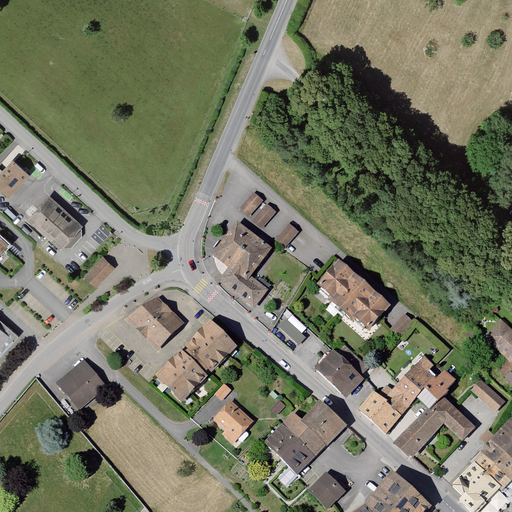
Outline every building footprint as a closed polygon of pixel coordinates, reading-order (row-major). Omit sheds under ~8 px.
[(33,179),(17,163),(0,181),(0,192),(11,203),(33,179)] [(253,194),(239,210),(249,219),(263,203),(253,194)] [(86,222),(58,196),(43,213),(37,207),(29,216),(63,248),(64,246),(68,249),(75,248),(85,236),(85,229),(82,226),(86,222)] [(267,206),(253,222),(262,230),(276,214),(267,206)] [(299,234),(289,225),(274,241),(285,250),(299,234)] [(272,253),(238,227),(215,257),(223,263),(227,275),(220,284),(225,287),(223,290),(254,312),(271,289),(260,281),(257,286),(251,281),(272,253)] [(0,255),(12,241),(0,230),(0,255)] [(119,266),(108,256),(89,277),(100,287),(119,266)] [(369,337),(391,310),(342,269),(320,295),(333,306),(327,313),(337,321),(343,314),(369,337)] [(161,352),(189,325),(162,298),(130,321),(161,352)] [(299,343),(311,327),(290,312),(279,328),(299,343)] [(392,327),(399,335),(414,321),(406,313),(392,327)] [(511,329),(501,319),(485,336),(511,360),(511,329)] [(186,350),(160,376),(188,403),(212,378),(210,376),(215,371),(218,374),(244,347),(217,321),(192,346),(194,348),(189,353),(186,350)] [(0,346),(11,335),(0,325),(0,346)] [(350,371),(358,362),(345,351),(337,360),(350,371)] [(427,409),(439,396),(445,390),(444,389),(454,379),(444,370),(435,380),(426,371),(432,365),(422,355),(414,363),(417,366),(385,399),(398,411),(405,403),(408,406),(415,399),(427,409)] [(318,373),(343,394),(351,385),(356,389),(363,381),(350,371),(337,360),(333,356),(318,373)] [(109,388),(87,362),(59,387),(81,412),(109,388)] [(350,371),(363,381),(370,372),(358,362),(350,371)] [(472,389),(497,412),(507,401),(482,378),(472,389)] [(224,400),(232,389),(225,383),(216,394),(224,400)] [(383,431),(398,411),(385,399),(374,391),(358,411),(383,431)] [(395,443),(409,456),(441,422),(462,442),(474,429),(439,396),(427,409),(395,443)] [(259,423),(235,403),(219,422),(242,442),(259,423)] [(319,452),(343,425),(323,408),(311,423),(299,413),(289,425),(306,439),(319,452)] [(511,421),(492,444),(511,461),(511,421)] [(306,439),(289,425),(268,448),(285,463),(306,439)] [(299,475),(319,452),(306,439),(285,463),(299,475)] [(457,501),(469,511),(480,511),(486,506),(485,505),(499,490),(502,493),(511,481),(511,461),(492,444),(452,489),(461,497),(457,501)] [(346,493),(328,478),(315,493),(331,506),(339,497),(341,499),(346,493)] [(362,507),(366,511),(423,511),(428,507),(402,482),(392,491),(382,480),(362,507)]
